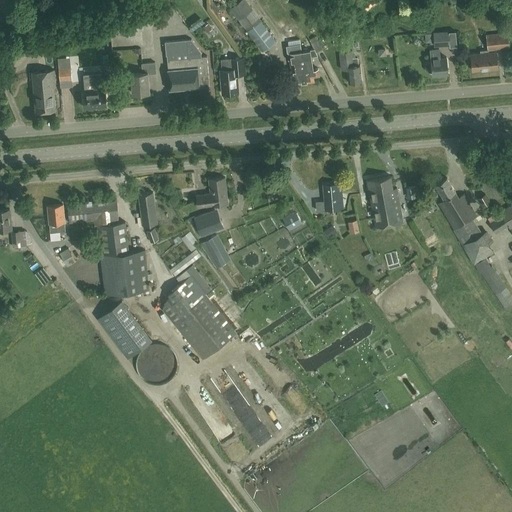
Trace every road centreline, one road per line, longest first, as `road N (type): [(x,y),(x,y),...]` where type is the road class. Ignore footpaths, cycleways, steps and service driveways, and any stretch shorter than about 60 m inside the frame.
road 1 (unclassified): [(0,134),(511,89)]
road 2 (unclassified): [(0,183),(486,139)]
road 3 (secondary): [(0,159),(483,116)]
road 4 (track): [(46,250),(240,511)]
road 5 (track): [(258,511),(167,387),(146,386)]
